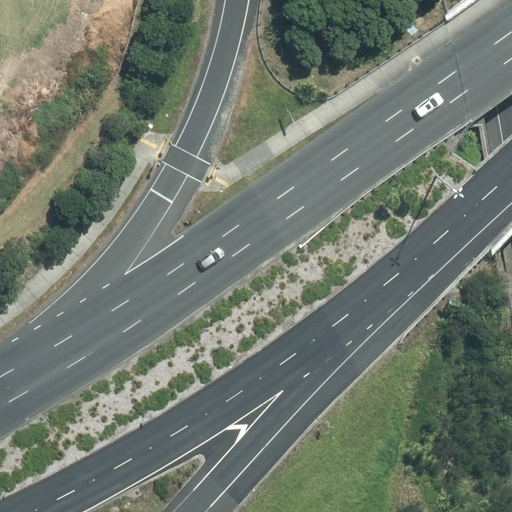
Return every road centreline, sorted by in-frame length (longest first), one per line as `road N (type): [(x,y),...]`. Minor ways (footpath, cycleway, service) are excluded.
road 1 (primary): [(51,365),(242,251),(511,59)]
road 2 (secondary): [(434,244),(285,364),(167,441),(28,511)]
road 3 (motorway): [(51,365),(182,163),(221,64),(235,0)]
road 4 (motorway): [(434,244),(186,511)]
